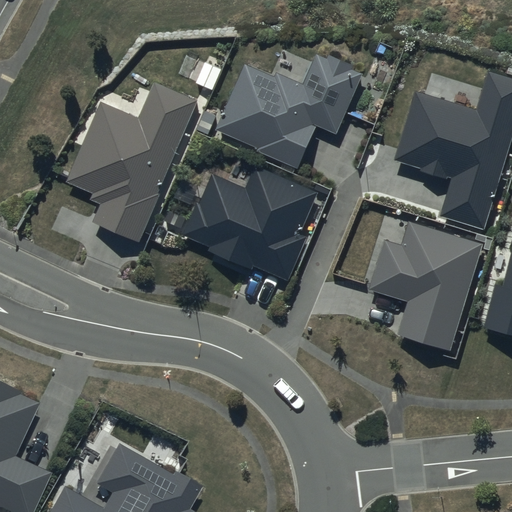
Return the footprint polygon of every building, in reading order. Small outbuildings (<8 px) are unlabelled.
[(277,79),(245,64),(216,130),(260,149),(258,151),(298,169),(318,127),(334,135),(362,74),(353,70),(354,66),(331,55),(329,59),(319,54),(305,85),(279,73),(277,79)] [(511,138),(511,79),(487,72),(476,110),(416,92),(395,160),(451,177),(440,216),(484,229),(511,138)] [(197,100),(153,82),(138,118),(100,102),(66,182),(92,193),(89,200),(101,204),(93,222),(139,241),(197,100)] [(246,190),(209,174),(181,237),(287,283),(306,238),(300,235),(318,193),(256,166),(246,190)] [(483,243),(409,221),(402,245),(385,240),(369,290),(407,301),(396,336),(449,352),(483,243)] [(511,251),(503,287),(495,285),(485,326),(511,333),(511,251)] [(37,402),(0,385),(0,508),(8,511),(30,511),(48,472),(12,456),(37,402)] [(173,473),(119,442),(96,482),(115,493),(106,510),(67,488),(53,511),(195,511),(190,509),(204,485),(175,469),(173,473)]
